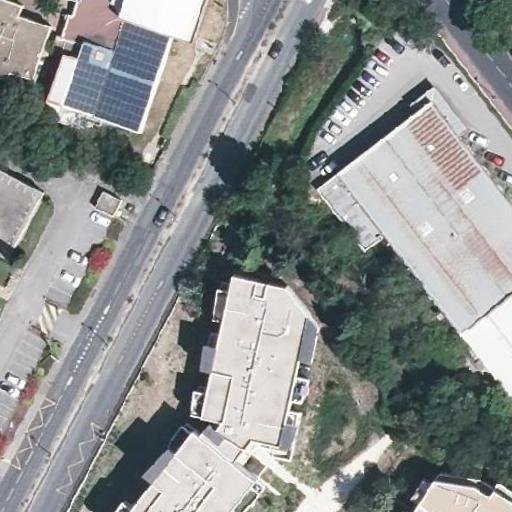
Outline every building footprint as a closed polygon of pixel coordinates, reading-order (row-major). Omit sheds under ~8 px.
[(0,0),(0,69),(9,72),(31,79),(40,54),(36,53),(38,48),(41,49),(48,27),(18,17),(21,5),(3,0),(0,0)] [(72,0),(76,1),(72,14),(67,13),(59,37),(64,39),(59,54),(75,59),(60,105),(62,106),(56,122),(94,135),(99,118),(138,131),(171,31),(122,15),(109,0),(72,0)] [(76,1),(72,0),(70,0),(67,13),(72,14),(76,1)] [(109,0),(122,15),(126,0),(109,0)] [(207,0),(126,0),(122,15),(171,31),(194,39),(207,0)] [(511,204),(459,136),(468,128),(436,87),(413,105),(418,112),(320,188),(367,249),(386,234),(392,242),(431,291),(464,332),(511,393),(511,204)] [(41,192),(0,171),(0,255),(6,259),(41,192)] [(118,200),(102,192),(94,207),(110,216),(118,200)] [(232,511),(250,490),(227,479),(237,460),(290,457),(310,323),(281,286),(229,272),(190,429),(137,511),(232,511)] [(457,338),(464,332),(431,291),(424,296),(457,338)] [(152,430),(181,358),(150,345),(120,418),(152,430)] [(511,511),(511,490),(439,448),(402,511),(511,511)]
